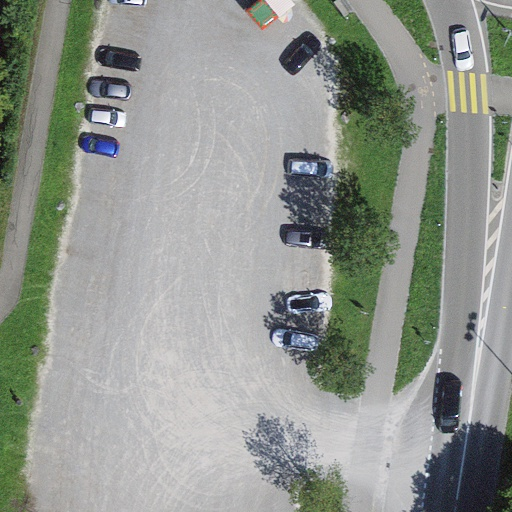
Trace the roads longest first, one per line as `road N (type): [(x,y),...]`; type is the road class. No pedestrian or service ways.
road 1 (secondary): [(493,252),(457,511)]
road 2 (secondary): [(452,0),(493,252)]
